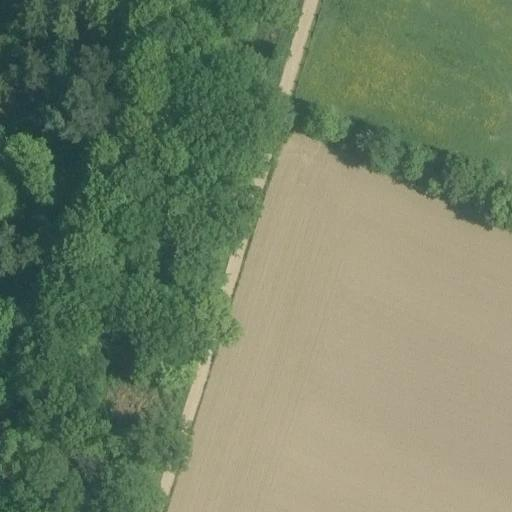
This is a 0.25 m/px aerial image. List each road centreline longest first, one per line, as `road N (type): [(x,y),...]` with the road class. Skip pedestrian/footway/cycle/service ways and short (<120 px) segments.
road 1 (track): [(314,0),(154,511)]
road 2 (track): [(155,0),(0,480)]
